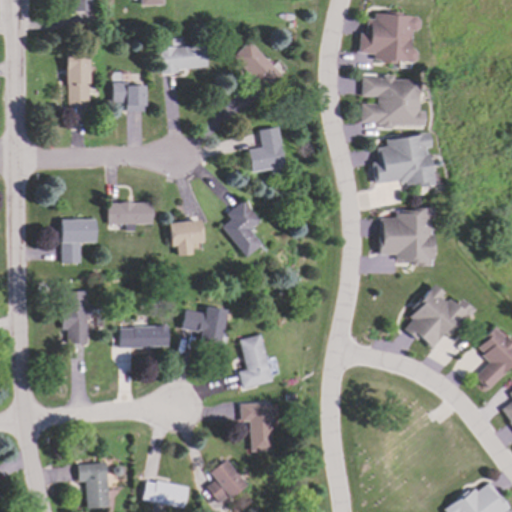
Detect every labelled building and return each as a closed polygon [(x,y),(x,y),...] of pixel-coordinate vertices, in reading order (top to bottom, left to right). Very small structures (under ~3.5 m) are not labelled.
[(69,11),(69,0),(87,0),(88,11),(69,11)] [(393,13),(393,15),(404,16),(403,18),(408,18),(410,22),(409,28),(407,30),(402,30),(400,50),(404,50),(407,54),(407,59),(403,62),(366,59),(367,53),(353,52),(355,34),(360,35),(361,19),(370,20),(371,13),(379,13),(379,11),(393,13)] [(162,30),(157,23),(165,18),(170,24),(162,30)] [(255,99),(241,84),(248,77),(227,56),(243,40),(278,76),(255,99)] [(155,75),(153,46),(199,43),(201,65),(173,67),(174,74),(155,75)] [(61,105),(60,53),(84,52),(86,104),(61,105)] [(410,82),(408,124),(370,122),(370,121),(355,120),(355,105),(371,105),(371,95),(355,95),(356,79),(410,82)] [(121,110),(121,100),(106,100),(106,81),(120,81),(120,88),(139,87),(139,109),(121,110)] [(245,171),(241,148),(256,145),(253,128),(272,125),(278,166),(245,171)] [(423,184),(411,186),(411,183),(399,185),(398,182),(389,184),(389,179),(369,183),(365,163),(373,162),(371,149),(380,147),(378,141),(418,134),(420,149),(414,149),(415,155),(418,155),(423,184)] [(239,255),(216,227),(226,218),(222,213),(237,200),(253,219),(243,228),(255,242),(239,255)] [(101,222),(101,202),(147,202),(147,222),(101,222)] [(418,211),(418,215),(420,215),(420,239),(423,239),(423,261),(420,261),(419,266),(408,266),(409,261),(394,261),(394,259),(389,259),(389,253),(373,253),(374,220),(389,221),(389,215),(407,215),(408,211),(418,211)] [(53,263),(52,218),(87,218),(88,240),(74,241),(74,263),(53,263)] [(173,256),(171,243),(165,244),(162,223),(195,219),(197,240),(187,241),(188,254),(173,256)] [(424,344),(400,324),(407,315),(404,312),(409,306),(406,303),(422,285),(437,297),(440,294),(447,300),(452,294),(465,305),(456,316),(453,315),(439,331),(436,329),(424,344)] [(60,344),(60,331),(54,331),(54,308),(58,308),(58,291),(81,291),(81,303),(87,304),(87,315),(81,315),(80,344),(60,344)] [(214,346),(193,342),(194,332),(174,328),(177,307),(198,311),(199,307),(220,310),(214,346)] [(482,386),(469,374),(484,358),(470,344),(486,323),(508,342),(511,338),(511,352),(482,386)] [(112,348),(112,328),(126,327),(126,325),(163,324),(163,345),(144,345),(144,347),(112,348)] [(237,390),(233,372),(240,370),(232,338),(253,333),(266,383),(237,390)] [(511,429),(498,411),(510,402),(505,394),(511,389),(511,429)] [(281,402),(280,394),(291,393),(292,401),(281,402)] [(246,451),(244,420),(236,420),(235,404),(264,402),(267,449),(246,451)] [(213,502),(199,487),(209,478),(204,472),(220,459),(242,484),(227,498),(223,493),(213,502)] [(81,507),(78,480),(73,480),(71,464),(101,460),(107,504),(81,507)] [(109,467),(113,466),(116,469),(116,473),(114,476),(110,476),(107,474),(107,469),(109,467)] [(180,508),(136,498),(140,481),(151,483),(152,479),(185,487),(180,508)] [(443,511),(441,509),(469,489),(473,492),(484,483),(503,506),(495,511),(443,511)]
